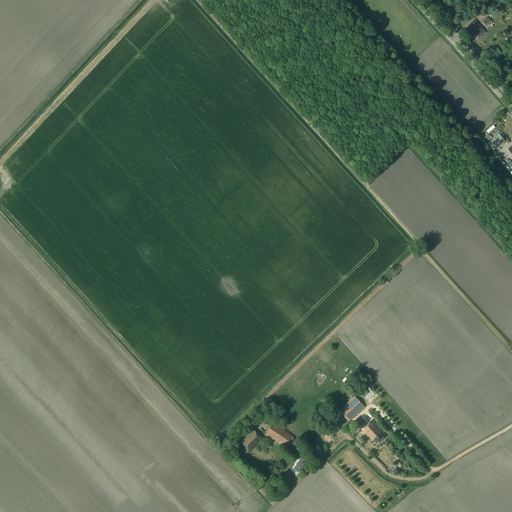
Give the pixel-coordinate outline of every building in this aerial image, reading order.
[(500,14),(504,18),(509,12),(505,8),(500,14)] [(487,26),(492,21),(487,17),(485,19),(485,18),(482,20),(483,21),(483,22),(487,26)] [(475,30),(472,33),(473,34),(469,38),(474,43),(485,33),(474,20),(470,24),(475,30)] [(489,133),(495,127),(493,125),(487,131),(489,133)] [(489,143),(494,150),(504,141),(499,135),(489,143)] [(349,422),(365,407),(355,396),(339,411),(349,422)] [(386,436),(373,421),(372,420),(361,430),(364,433),(365,433),(367,435),(366,436),(368,438),(369,437),(372,441),(374,440),(377,444),(386,436)] [(286,446),(291,450),(295,444),(291,441),(293,437),(272,424),(265,435),(278,444),(279,443),(282,445),(285,446),(286,446)] [(263,438),(256,431),(256,432),(253,429),(239,443),(243,446),(242,447),(249,453),(263,438)] [(302,457),(293,469),(298,473),(307,461),(302,457)]
